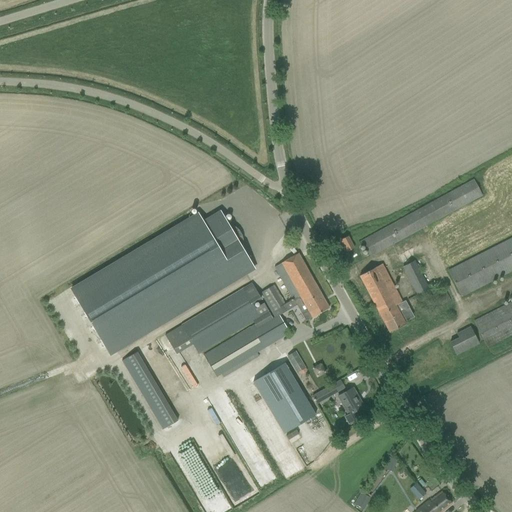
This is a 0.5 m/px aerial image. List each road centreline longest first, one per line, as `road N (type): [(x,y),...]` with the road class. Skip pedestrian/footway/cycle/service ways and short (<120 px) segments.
road 1 (unclassified): [(484,511),(412,420),(285,186)]
road 2 (unclassified): [(285,186),(260,180),(185,129),(129,104),(0,82)]
road 3 (unclassified): [(285,186),(268,60),(269,0)]
road 4 (unknown): [(381,367),(466,319),(426,247)]
